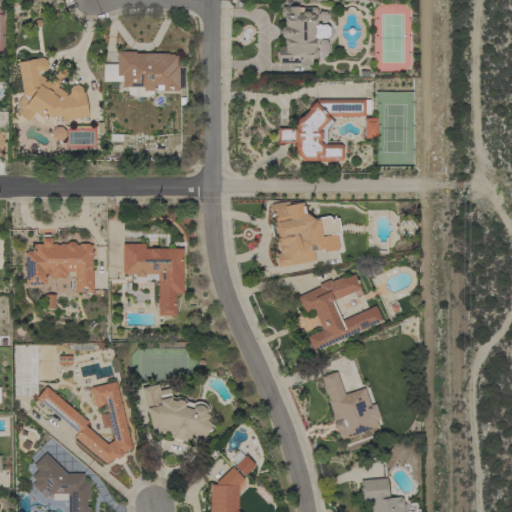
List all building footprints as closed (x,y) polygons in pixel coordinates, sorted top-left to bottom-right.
[(277,63),(277,60),(275,58),(275,52),(277,50),(277,47),(283,47),(283,38),(282,37),(280,36),(279,34),(279,30),(280,28),(281,27),(283,26),(283,25),(283,17),(281,17),(281,15),(280,15),(280,8),(280,6),(297,6),(297,7),(314,7),(315,9),(316,13),(315,14),(316,17),(316,25),(322,25),(322,24),(325,24),(328,27),(328,35),(325,38),(320,38),(316,39),(317,47),(315,47),(315,48),(317,50),(317,55),(314,58),(311,58),(311,65),(299,65),(299,63),(277,63)] [(126,94),(126,87),(121,87),(121,82),(116,82),(116,76),(115,76),(115,75),(103,75),(102,64),(116,64),(116,51),(134,51),(134,53),(167,53),(167,55),(168,54),(172,54),(174,55),(176,55),(176,64),(178,64),(178,91),(152,91),(152,95),(145,96),(134,97),(134,95),(126,94)] [(27,121),(17,114),(16,113),(16,110),(17,106),(16,105),(16,103),(20,96),(19,92),(22,91),(17,62),(29,60),(29,59),(41,58),(45,60),(46,67),(43,71),(40,72),(41,73),(36,74),(38,84),(43,77),(50,82),(60,67),(66,72),(56,87),(65,93),(64,95),(67,95),(69,92),(68,89),(71,85),(76,84),(80,87),(81,93),(83,92),(88,116),(61,121),(60,116),(50,118),(46,115),(44,119),(33,112),(27,121)] [(364,99),(370,99),(370,113),(365,113),(365,116),(327,116),(332,122),(325,129),(326,142),(323,145),(340,144),(342,147),(342,158),(340,161),(329,161),(329,162),(320,162),(320,161),(301,161),(294,154),(294,151),(292,151),(292,145),(293,145),(293,143),(277,143),(277,128),(294,128),(291,125),(299,117),(300,118),(308,109),(306,108),(312,102),(313,103),(316,99),(364,99)] [(376,138),(364,138),(363,118),(376,118),(376,138)] [(51,128),(51,139),(62,139),(62,128),(51,128)] [(277,267),(277,264),(275,263),(274,259),(275,257),(274,254),(279,253),(278,251),(277,247),(278,245),(275,243),(274,238),(272,236),(269,223),(271,223),(268,209),(269,207),(269,205),(287,201),(288,205),(301,203),(303,212),(313,219),(328,216),(330,218),(331,219),(337,218),(340,233),(336,234),(338,249),(322,252),(322,249),(312,251),(314,260),(277,267)] [(25,284),(24,252),(26,252),(26,251),(27,251),(31,251),(31,252),(32,252),(32,245),(33,245),(33,244),(41,244),(41,237),(51,237),(51,243),(55,243),(56,245),(58,245),(59,245),(60,244),(66,244),(68,241),(73,241),(75,244),(75,245),(78,245),(78,243),(88,243),(88,245),(91,245),(91,270),(92,270),(92,292),(74,292),(74,272),(66,272),(66,276),(63,276),(63,278),(51,278),(51,276),(48,276),(48,274),(44,274),(44,284),(25,284)] [(121,244),(144,244),(144,249),(182,248),(182,294),(174,294),(175,316),(157,316),(157,280),(144,281),(144,282),(130,283),(130,274),(121,274),(121,244)] [(312,351),(306,337),(321,330),(312,310),(304,314),(296,297),(318,287),(317,285),(329,279),(330,282),(341,277),(342,279),(354,274),(360,288),(331,301),(340,321),(374,305),(381,320),(312,351)] [(320,377),(335,371),(344,395),(363,388),(370,405),(374,404),(380,418),(375,420),(377,426),(341,439),(340,438),(339,437),(336,432),(337,430),(334,429),(333,428),(332,426),(333,424),(333,422),(331,416),(332,414),(327,401),(328,400),(326,394),(324,393),(322,387),(323,386),(320,377)] [(87,422),(84,426),(106,444),(113,440),(103,400),(93,402),(90,387),(115,382),(130,447),(120,453),(122,456),(115,459),(114,458),(105,463),(73,437),(77,433),(35,398),(45,387),(87,422)] [(157,384),(159,390),(169,388),(171,397),(174,398),(177,396),(184,398),(185,401),(193,403),(196,402),(200,402),(203,403),(205,405),(207,408),(208,411),(208,415),(211,418),(210,419),(214,423),(212,425),(213,427),(196,444),(189,437),(188,439),(186,438),(185,442),(170,437),(171,434),(168,433),(168,432),(156,434),(155,428),(151,429),(147,412),(146,413),(140,388),(157,384)] [(242,475),(233,465),(234,464),(228,458),(237,451),(242,457),(244,455),(253,465),(242,475)] [(83,473),(83,481),(89,481),(89,500),(85,500),(85,507),(89,507),(89,511),(67,511),(67,494),(51,494),(48,494),(43,489),(39,493),(30,485),(34,481),(30,477),(37,470),(32,466),(45,453),(66,473),(83,473)] [(236,511),(208,511),(209,483),(214,483),(231,467),(243,480),(237,486),(236,511)] [(368,511),(368,502),(362,503),(362,496),(359,496),(359,488),(360,488),(360,480),(386,478),(388,498),(394,498),(394,497),(398,497),(402,499),(403,506),(412,505),(412,511),(368,511)]
